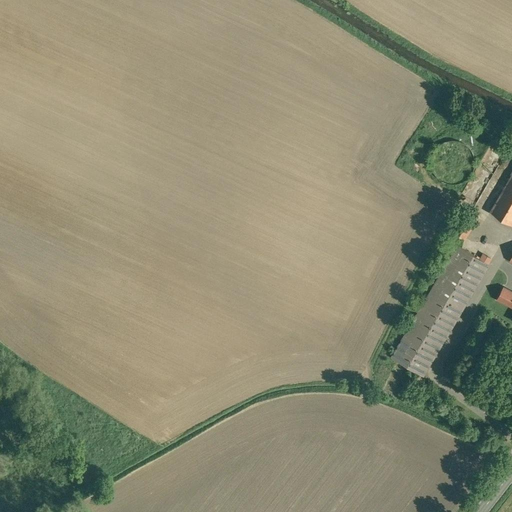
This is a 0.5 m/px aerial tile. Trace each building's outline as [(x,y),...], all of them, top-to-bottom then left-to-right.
[(432,163),(433,170),(437,175),(442,180),(448,182),(455,182),(462,180),(467,176),(471,170),(473,164),(472,157),(469,151),(465,146),(459,143),(452,141),(446,143),(440,146),(435,150),(432,157),(432,163)] [(511,172),(490,211),(511,223),(511,172)] [(465,209),(453,231),(466,238),(478,217),(465,209)] [(491,263),(457,243),(392,355),(426,374),(491,263)] [(511,288),(505,285),(499,297),(511,303),(511,288)]
